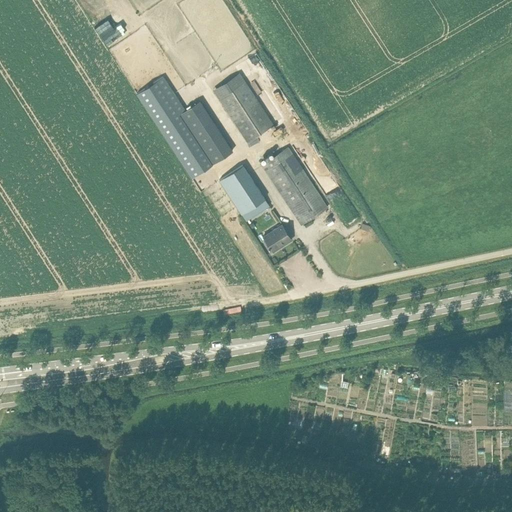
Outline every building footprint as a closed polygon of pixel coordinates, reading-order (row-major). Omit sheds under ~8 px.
[(274,81),(280,78),(275,68),(269,71),(274,81)] [(246,140),(272,123),(243,81),(240,75),(214,92),(218,98),(246,140)] [(157,80),(137,93),(192,178),(212,164),(211,163),(179,113),(179,114),(157,80)] [(233,149),(200,99),(180,113),(213,163),(233,149)] [(301,224),(327,207),(288,147),(262,164),(301,224)] [(258,203),(262,210),(269,205),(243,164),(219,180),(246,220),(253,216),(249,209),(258,203)] [(285,243),(292,239),(282,224),(263,236),(269,245),(268,245),(269,247),(270,246),(272,250),(284,242),(285,243)]
